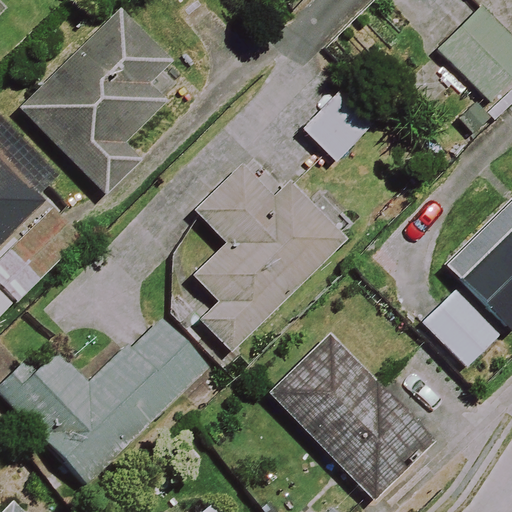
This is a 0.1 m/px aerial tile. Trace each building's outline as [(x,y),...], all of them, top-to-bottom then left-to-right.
[(511,77),(511,42),(479,9),(435,51),(486,103),(511,77)] [(171,68),(117,14),(18,112),(103,197),(138,162),(121,145),(160,105),(147,92),(171,68)] [(381,117),(349,84),(299,131),(330,164),(381,117)] [(0,242),(50,199),(0,141),(0,242)] [(271,205),(236,170),(190,215),(222,247),(188,280),(214,307),(196,324),(227,355),(357,226),(303,172),(271,205)] [(511,206),(445,272),(507,335),(511,329),(511,206)] [(493,340),(449,296),(419,325),(463,369),(493,340)] [(205,369),(156,318),(84,388),(51,353),(1,402),(82,486),(205,369)] [(426,446),(325,341),(267,397),(369,502),(426,446)]
